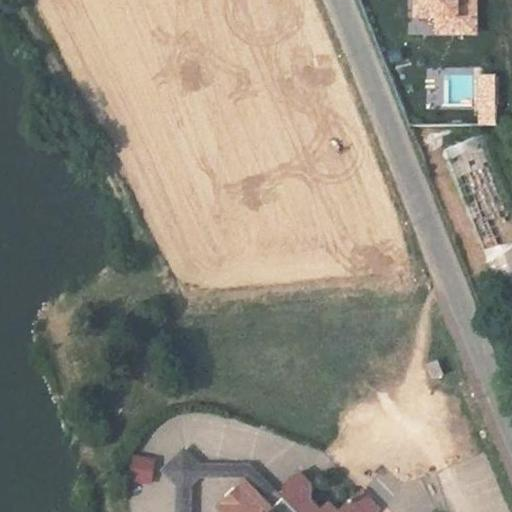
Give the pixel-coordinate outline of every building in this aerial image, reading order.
[(475,0),(417,0),(418,18),(438,18),(458,18),(458,14),(475,13),(475,0)] [(458,18),(438,18),(438,33),(475,33),(475,13),(458,14),(458,18)] [(499,125),(499,75),(478,75),(477,125),(499,125)] [(482,135),(445,149),(491,280),(509,279),(509,284),(511,292),(511,223),(506,224),(507,232),(511,246),(511,270),(511,271),(508,261),(506,241),(504,235),(500,174),(486,135),(482,135)] [(441,362),(431,368),(438,381),(448,375),(441,362)] [(192,511),(193,485),(201,476),(251,478),(249,480),(278,508),(286,500),(253,468),(206,468),(187,450),(166,470),(184,486),(183,511),(192,511)] [(135,456),(130,482),(150,486),(155,459),(135,456)] [(380,511),(382,510),(363,492),(344,511),(340,511),(333,505),(325,511),(316,503),(316,488),(301,473),(288,487),(288,499),(286,500),(278,508),(249,480),(221,509),(223,511),(380,511)]
